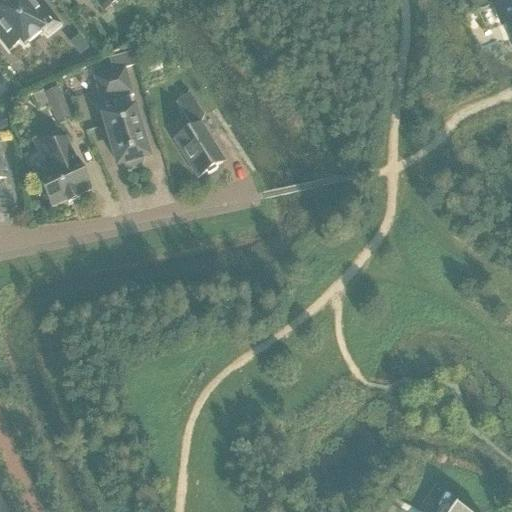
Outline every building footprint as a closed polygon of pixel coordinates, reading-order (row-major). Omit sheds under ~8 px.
[(25,46),(43,32),(46,36),(59,26),(37,0),(1,0),(0,1),(0,39),(9,51),(21,42),(25,46)] [(95,0),(103,12),(121,0),(95,0)] [(511,0),(498,6),(511,39),(511,0)] [(131,54),(109,60),(113,73),(135,67),(131,54)] [(128,93),(122,73),(97,81),(103,101),(112,98),(117,115),(105,119),(118,166),(125,164),(126,168),(130,171),(139,169),(142,164),(141,160),(147,158),(133,111),(128,93)] [(44,94),(58,124),(71,118),(58,88),(44,94)] [(193,130),(176,141),(199,178),(206,174),(208,176),(217,171),(216,168),(223,163),(200,126),(204,117),(189,94),(176,103),(193,130)] [(52,173),(38,179),(52,208),(90,191),(77,161),(75,162),(65,140),(42,151),(52,173)]
